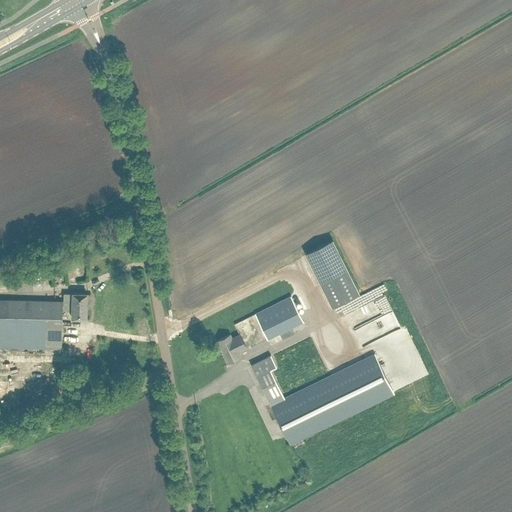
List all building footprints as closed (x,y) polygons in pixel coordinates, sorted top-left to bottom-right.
[(359,293),(331,239),(304,253),(332,306),(359,293)] [(62,260),(42,265),(45,277),(65,272),(62,260)] [(29,268),(11,272),(14,284),(32,280),(29,268)] [(0,347),(61,349),(62,324),(62,309),(72,310),(72,318),(86,318),(87,293),(72,292),(72,300),(0,298),(0,347)] [(381,295),(336,314),(343,331),(389,312),(381,295)] [(291,296),(247,317),(256,334),(264,330),(267,338),(303,321),(291,296)] [(251,364),(272,405),(271,405),(289,442),(353,411),(334,374),(283,399),(280,392),(343,361),(326,327),(251,364)] [(240,356),(238,352),(246,347),(239,333),(231,336),(229,334),(216,340),(227,362),(240,356)] [(365,360),(373,377),(414,358),(406,341),(365,360)] [(421,370),(371,393),(377,406),(427,383),(421,370)]
